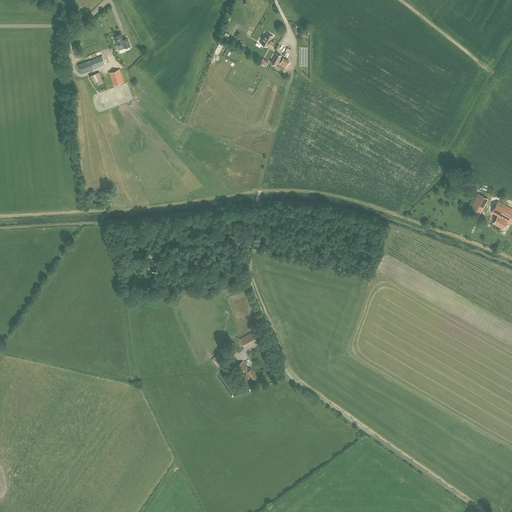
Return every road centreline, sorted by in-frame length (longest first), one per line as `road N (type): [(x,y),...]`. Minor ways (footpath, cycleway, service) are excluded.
road 1 (track): [(483,511),(292,379),(251,284),(258,206)]
road 2 (track): [(289,27),(295,63),(258,206)]
